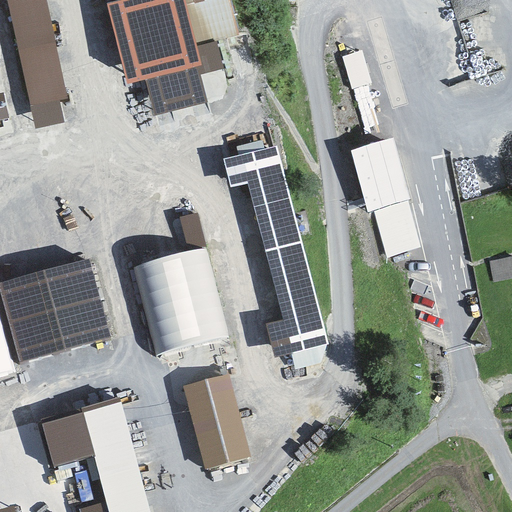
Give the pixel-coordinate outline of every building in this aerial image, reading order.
[(48,0),(8,0),(31,104),(69,96),(48,0)] [(127,0),(143,55),(244,27),(236,0),(127,0)] [(275,151),(227,164),(233,188),(249,183),(289,324),(269,330),(277,358),(290,355),(294,371),(320,364),(329,344),(275,151)] [(91,263),(0,287),(0,289),(20,364),(112,340),(91,263)] [(228,379),(188,391),(211,470),(251,459),(228,379)] [(147,511),(119,408),(44,429),(55,470),(93,460),(105,504),(80,511),(147,511)]
